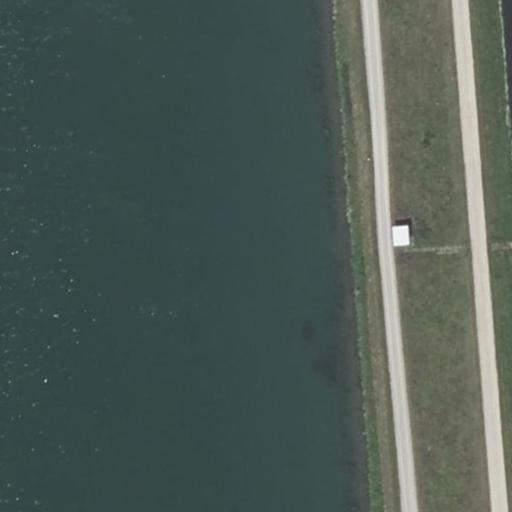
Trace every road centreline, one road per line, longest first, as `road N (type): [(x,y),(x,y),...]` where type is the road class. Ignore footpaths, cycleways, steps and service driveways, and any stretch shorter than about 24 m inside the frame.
road 1 (track): [(406,511),(366,0)]
road 2 (track): [(458,0),(497,511)]
